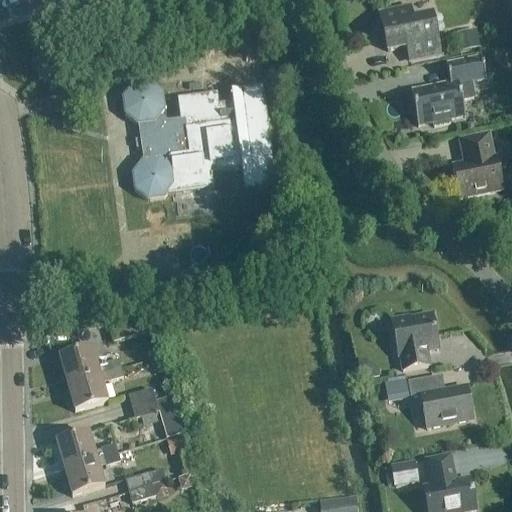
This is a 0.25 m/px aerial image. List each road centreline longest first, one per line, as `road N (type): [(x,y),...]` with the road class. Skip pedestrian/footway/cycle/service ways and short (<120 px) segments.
road 1 (residential): [(319,0),(366,134),(511,311)]
road 2 (residential): [(13,511),(11,348),(3,308)]
road 3 (residential): [(3,308),(10,271),(0,147)]
